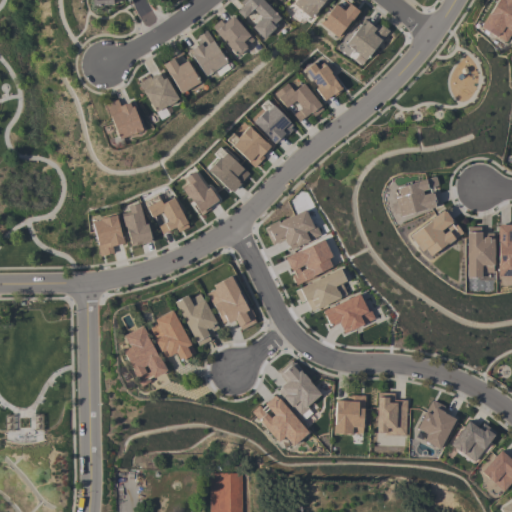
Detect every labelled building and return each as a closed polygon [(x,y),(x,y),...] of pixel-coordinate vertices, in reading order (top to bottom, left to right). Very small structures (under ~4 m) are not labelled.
[(262,0),(272,11),(273,10),(275,12),(275,13),(278,17),(271,24),(273,26),(262,38),(250,26),(260,17),(251,8),(242,17),(235,10),(241,4),(240,2),(242,0),(262,0)] [(321,0),(315,8),(316,9),(310,17),(293,4),(296,0),(321,0)] [(511,4),(511,0),(492,0),(478,28),(504,42),(511,26),(511,6),(511,4)] [(318,22),(320,19),(319,18),(320,16),(322,17),(334,2),(342,9),(348,2),(357,10),(349,19),(335,36),(318,22)] [(248,35),(252,40),(235,55),(211,27),(219,20),(220,22),(221,21),(222,22),(231,14),(248,35)] [(359,23),(360,23),(363,19),(373,27),(375,25),(378,27),(380,25),(388,31),(379,42),(377,41),(363,58),(343,42),(359,23)] [(187,50),(190,49),(189,48),(197,43),(196,41),(199,39),(197,36),(206,31),(214,44),(220,53),(224,59),(223,60),(224,61),(212,69),(213,70),(207,74),(207,73),(204,75),(191,56),(187,50)] [(167,74),(161,64),(171,57),(176,65),(185,60),(193,74),(194,73),(198,80),(197,80),(197,81),(179,92),(168,73),(167,74)] [(303,69),(312,62),(316,67),(323,62),(330,72),(329,72),(332,76),(331,76),(339,87),(339,86),(342,90),(333,96),(331,93),(323,100),(314,87),(316,86),(303,69)] [(167,114),(159,119),(153,109),(152,110),(148,103),(149,103),(137,82),(148,75),(148,76),(149,76),(148,75),(154,71),(154,72),(156,71),(158,73),(161,71),(176,97),(172,100),(173,101),(167,105),(166,104),(163,106),(167,114)] [(319,104),(318,105),(322,109),(313,116),(309,111),(303,116),(304,117),(298,122),(293,115),(298,110),(297,109),(300,107),(294,99),(285,107),(278,98),(277,98),(273,94),(286,83),(292,90),(302,82),(319,104)] [(104,103),(115,98),(117,103),(127,100),(127,102),(130,100),(133,107),(132,107),(140,129),(137,130),(137,131),(131,134),(130,133),(117,138),(117,137),(116,137),(113,131),(114,130),(111,121),(104,103)] [(288,121),(291,125),(289,127),(291,130),(284,137),(281,133),(272,142),(251,121),(263,109),(259,105),(266,99),(271,104),(288,121)] [(225,139),(231,132),(236,137),(247,125),(249,127),(264,141),(269,145),(260,155),(263,157),(253,167),(247,161),(248,160),(225,139)] [(208,171),(205,169),(217,157),(212,153),(218,146),(225,152),(242,168),(248,173),(239,183),(231,191),(228,189),(208,171)] [(205,188),(207,186),(216,199),(207,205),(209,208),(200,215),(188,197),(187,197),(181,188),(180,187),(187,182),(183,176),(193,170),(205,188)] [(393,186),(396,197),(392,198),(396,216),(437,206),(433,188),(435,188),(433,177),(393,186)] [(186,222),(185,222),(187,226),(178,232),(175,227),(175,228),(174,226),(167,229),(168,230),(162,234),(158,226),(164,223),(163,222),(166,220),(160,211),(150,216),(145,206),(143,201),(156,194),(161,203),(172,197),(186,222)] [(143,223),(145,222),(149,237),(148,237),(149,240),(130,246),(124,225),(123,225),(120,215),(121,215),(120,214),(128,212),(126,205),(137,202),(143,223)] [(269,244),(282,239),(286,249),(315,237),(304,209),(262,227),(269,244)] [(406,235),(418,252),(422,250),(426,256),(459,234),(442,209),(406,235)] [(91,221),(98,219),(97,218),(114,213),(120,235),(121,235),(122,242),(111,245),(113,252),(99,256),(96,244),(91,221)] [(511,275),(511,224),(495,224),(495,276),(511,275)] [(479,277),(479,272),(491,272),(491,232),(478,232),(478,227),(464,226),(463,277),(479,277)] [(329,257),(321,239),(282,257),(294,284),(330,268),(325,258),(329,257)] [(292,289),(298,303),(304,300),(308,311),(345,296),(339,283),(343,282),(338,269),(292,289)] [(204,288),(218,325),(233,319),(237,329),(251,324),(232,277),(204,288)] [(173,300),(194,346),(206,341),(204,334),(215,329),(199,293),(186,299),(184,295),(173,300)] [(370,321),(359,293),(320,310),(326,326),(336,322),(341,333),(370,321)] [(145,328),(162,359),(173,352),(178,361),(193,353),(169,310),(151,320),(153,324),(145,328)] [(136,385),(162,373),(141,325),(120,335),(126,347),(120,350),(136,385)] [(274,390),(296,415),(319,393),(288,360),(275,372),(284,381),(274,390)] [(404,435),(383,434),(383,431),(374,431),(375,396),(376,396),(376,392),(393,392),(392,399),(405,399),(404,435)] [(290,446),(306,432),(273,395),(259,408),(256,405),(248,412),(276,442),(281,437),(290,446)] [(332,424),(333,423),(334,401),(333,401),(333,399),(345,400),(346,395),(349,395),(364,395),(363,408),(362,408),(361,433),(350,432),(350,433),(332,432),(332,424)] [(438,448),(422,440),(426,433),(415,427),(430,399),(434,401),(443,406),(443,407),(446,408),(444,413),(454,418),(438,448)] [(467,420),(477,428),(482,422),(494,432),(473,461),(458,450),(458,451),(449,444),(467,420)] [(499,449),(509,458),(510,456),(511,457),(511,479),(501,491),(479,471),(499,449)] [(208,511),(208,473),(240,473),(240,511),(208,511)] [(501,511),(499,508),(511,499),(511,511),(501,511)]
